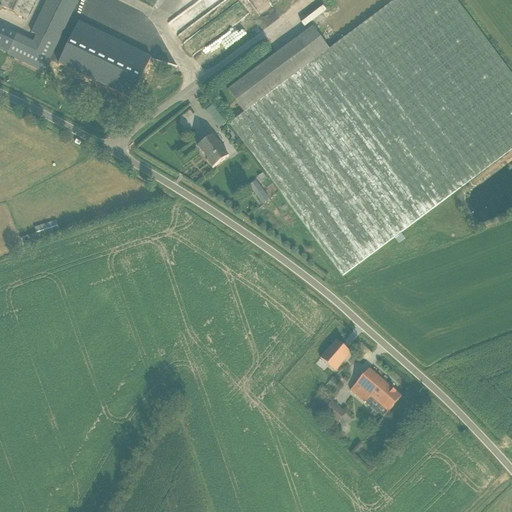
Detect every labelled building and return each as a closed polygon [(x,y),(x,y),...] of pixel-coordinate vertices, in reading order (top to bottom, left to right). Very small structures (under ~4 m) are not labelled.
[(0,0),(0,6),(27,19),(35,0),(0,0)] [(57,47),(80,0),(48,0),(31,34),(37,37),(57,47)] [(136,0),(154,8),(158,0),(136,0)] [(206,2),(213,13),(220,10),(217,5),(213,8),(209,0),(196,0),(199,5),(206,2)] [(511,77),(454,0),(397,0),(330,50),(245,113),(229,125),(341,275),(511,148),(511,77)] [(242,25),(253,18),(244,5),(216,23),(234,50),(252,39),(242,25)] [(363,10),(350,18),(353,23),(366,15),(363,10)] [(243,112),(329,48),(314,28),(228,92),(243,112)] [(0,50),(5,52),(12,36),(0,30),(0,50)] [(57,47),(37,37),(34,42),(18,35),(8,56),(45,73),(57,47)] [(211,171),(228,158),(212,137),(195,150),(211,171)] [(267,175),(261,180),(267,187),(272,183),(267,175)] [(259,198),(267,193),(261,183),(253,187),(259,198)] [(325,359),(342,374),(356,358),(339,343),(325,359)] [(384,420),(402,400),(367,370),(349,391),(384,420)] [(334,404),(328,415),(344,425),(351,414),(334,404)]
